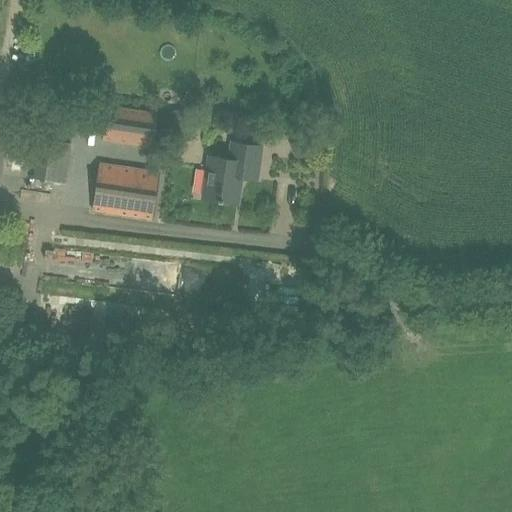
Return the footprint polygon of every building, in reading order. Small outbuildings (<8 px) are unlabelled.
[(47,94),(40,138),(38,138),(33,178),(66,182),(72,142),(63,141),(69,97),(47,94)] [(153,148),(158,112),(107,104),(102,140),(153,148)] [(227,174),(239,176),(256,178),(261,145),(232,141),(229,158),(225,158),(223,171),(228,172),(227,174)] [(223,171),(225,158),(209,155),(203,198),(237,202),(240,185),(238,184),(239,176),(227,174),(228,172),(223,171)] [(151,218),(158,171),(99,162),(92,209),(151,218)]
